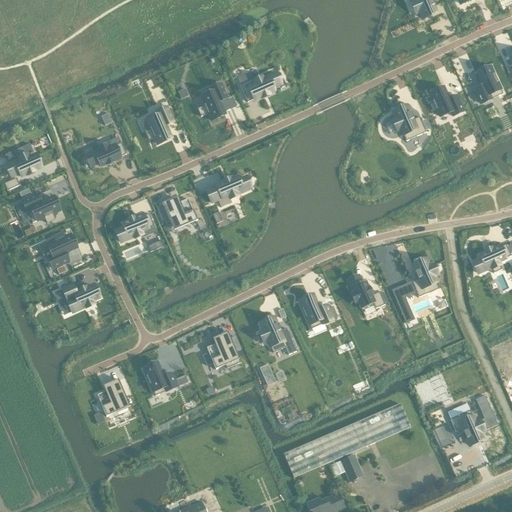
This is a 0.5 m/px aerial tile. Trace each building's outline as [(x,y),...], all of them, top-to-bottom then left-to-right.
[(414,0),(415,2),(411,4),(416,14),(420,13),(423,19),(436,13),(433,7),(434,6),(431,0),(414,0)] [(483,87),(475,90),(481,104),(503,95),(497,83),(498,83),(494,74),(493,75),(490,68),(486,70),(485,69),(480,72),(477,74),(480,82),(483,87)] [(240,85),(248,103),(254,100),(261,98),(261,99),(269,95),(269,94),(273,92),(272,89),(280,85),(279,83),(282,82),(278,75),(276,76),(275,74),(262,80),(262,79),(255,82),(254,79),(240,85)] [(204,106),(197,109),(201,117),(208,114),(211,121),(216,119),(221,117),(224,115),(224,113),(219,102),(226,99),(226,98),(220,85),(210,89),(212,94),(201,99),(204,106)] [(435,93),(430,95),(433,102),(432,102),(436,110),(440,117),(451,112),(453,117),(463,112),(456,97),(448,100),(447,96),(447,97),(443,89),(440,90),(434,92),(435,93)] [(393,121),(385,125),(390,135),(397,131),(401,130),(406,142),(426,133),(419,117),(413,120),(411,113),(410,114),(407,107),(393,113),(396,119),(393,121)] [(167,108),(145,118),(147,122),(151,130),(145,132),(149,140),(154,138),(157,145),(162,143),(168,141),(167,140),(171,139),(165,126),(173,122),(167,108)] [(99,150),(86,156),(91,167),(99,163),(101,167),(106,165),(106,166),(114,162),(113,161),(120,158),(126,155),(121,143),(120,143),(108,149),(105,143),(97,146),(99,150)] [(19,161),(7,167),(12,177),(20,174),(21,177),(26,175),(27,176),(34,172),(34,171),(40,168),(35,156),(28,159),(27,156),(19,159),(19,161)] [(217,187),(207,192),(212,203),(229,196),(230,199),(238,196),(237,195),(250,189),(246,178),(237,182),(236,178),(231,180),(231,179),(223,183),(223,184),(217,186),(217,187)] [(16,179),(4,184),(7,192),(19,186),(16,179)] [(464,206),(475,201),(472,196),(466,199),(464,194),(459,197),(464,206)] [(37,196),(23,202),(23,203),(31,220),(32,223),(44,218),(47,224),(55,220),(52,215),(59,211),(57,207),(57,206),(55,201),(53,198),(40,204),(37,196)] [(164,203),(162,204),(169,219),(171,218),(174,227),(185,222),(186,225),(195,221),(195,222),(197,221),(188,199),(178,203),(173,206),(171,202),(164,204),(164,203)] [(124,228),(116,232),(121,243),(134,237),(134,239),(142,235),(141,232),(154,226),(149,214),(142,217),(136,219),(135,218),(127,222),(128,223),(123,225),(124,228)] [(55,242),(48,246),(53,257),(48,259),(53,269),(68,262),(65,254),(76,249),(75,246),(73,240),(72,240),(70,236),(63,239),(62,235),(53,239),(55,242)] [(481,259),(473,263),(478,274),(491,268),(494,274),(501,270),(498,263),(511,257),(506,245),(499,248),(492,250),(492,249),(484,253),(485,254),(480,256),(481,259)] [(418,280),(412,283),(418,298),(439,289),(433,277),(437,276),(433,265),(429,267),(426,260),(413,266),(415,273),(418,280)] [(358,277),(347,282),(353,295),(351,295),(355,303),(358,302),(362,310),(372,306),(374,310),(385,305),(379,293),(372,296),(368,288),(367,289),(365,284),(362,285),(358,277)] [(72,285),(62,290),(72,312),(73,313),(85,307),(86,308),(94,305),(92,302),(99,299),(93,287),(87,289),(86,288),(79,292),(79,293),(76,294),(72,285)] [(304,300),(299,302),(302,309),(302,310),(306,318),(311,329),(332,320),(326,306),(319,310),(316,304),(313,297),(310,298),(304,300)] [(404,298),(396,301),(406,324),(414,320),(404,298)] [(260,334),(258,335),(262,343),(263,342),(264,343),(268,342),(273,353),(285,348),(288,356),(296,352),(286,329),(280,331),(277,325),(274,319),(260,325),(263,331),(259,333),(260,334)] [(216,344),(206,348),(216,370),(218,369),(217,369),(225,366),(227,370),(239,364),(237,361),(239,360),(227,333),(226,334),(214,339),(216,344)] [(148,367),(143,370),(146,377),(149,385),(150,385),(155,397),(176,388),(170,374),(163,377),(160,372),(157,364),(154,365),(153,365),(148,367)] [(176,380),(179,386),(188,383),(185,376),(176,380)] [(106,391),(97,396),(106,417),(108,416),(129,407),(124,395),(118,380),(116,381),(104,387),(106,391)] [(400,404),(283,455),(293,479),(410,428),(400,404)] [(466,404),(447,413),(450,420),(455,432),(462,429),(463,433),(466,440),(469,446),(483,440),(480,434),(483,432),(479,422),(475,423),(470,411),(466,404)] [(101,413),(94,416),(98,425),(105,422),(101,413)] [(334,477),(345,472),(349,481),(363,475),(354,455),(340,461),(340,462),(329,466),(334,477)] [(339,494),(319,503),(318,500),(307,504),(310,511),(337,511),(345,509),(339,494)] [(205,511),(202,503),(180,511),(205,511)]
